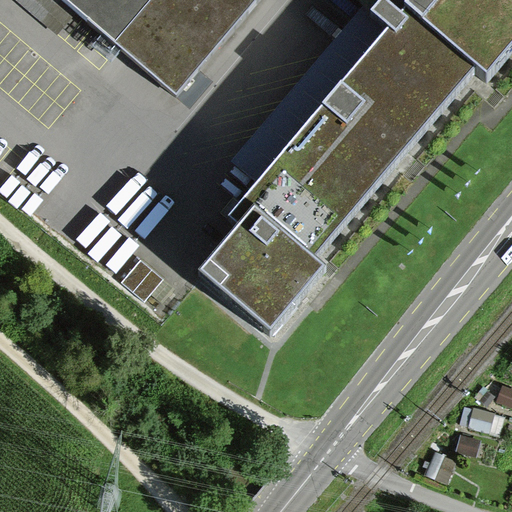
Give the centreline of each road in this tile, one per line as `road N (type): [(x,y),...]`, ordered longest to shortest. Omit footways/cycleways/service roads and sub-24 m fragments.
road 1 (track): [(456,511),(128,343),(0,233)]
road 2 (primary): [(308,478),(511,230)]
road 3 (track): [(0,350),(180,511)]
